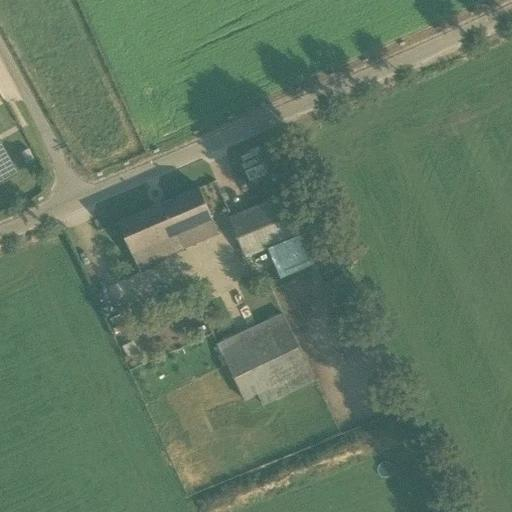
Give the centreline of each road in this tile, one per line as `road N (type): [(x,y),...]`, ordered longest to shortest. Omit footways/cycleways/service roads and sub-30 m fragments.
road 1 (unclassified): [(73,203),(511,14)]
road 2 (unclassified): [(73,203),(0,53)]
